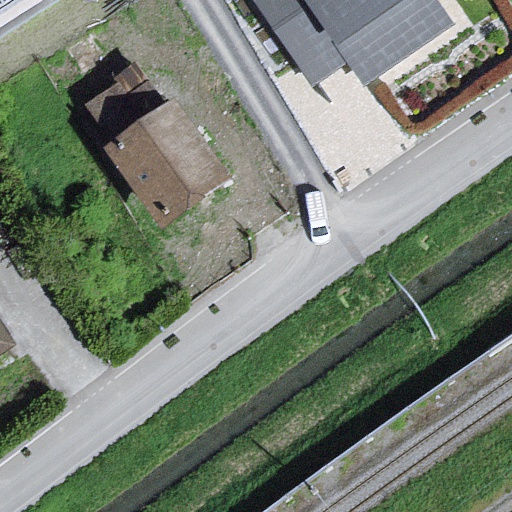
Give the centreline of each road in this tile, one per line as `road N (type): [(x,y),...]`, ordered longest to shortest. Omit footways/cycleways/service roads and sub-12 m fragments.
road 1 (unclassified): [(0,492),(347,229)]
road 2 (residential): [(347,229),(206,0)]
road 3 (unclassified): [(347,229),(511,118)]
